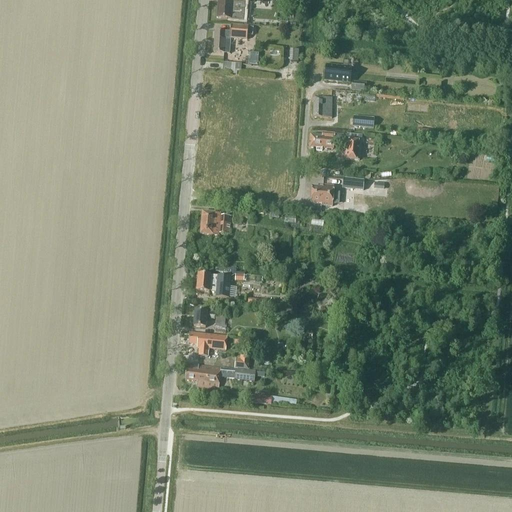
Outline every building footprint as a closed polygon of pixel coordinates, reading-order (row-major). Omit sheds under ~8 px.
[(246,4),(218,1),(216,19),(245,21),(246,4)] [(230,32),(215,31),(213,53),(230,54),(231,39),(247,41),(247,36),(253,36),(253,28),(231,26),(230,32)] [(298,51),(290,50),(289,63),(291,63),(291,69),(299,69),(300,63),(297,63),(298,51)] [(324,81),(350,84),(352,66),(343,65),(343,67),(325,66),(324,81)] [(363,93),(364,83),(352,82),(351,91),(363,93)] [(313,118),(330,119),(332,119),(332,99),(314,98),(313,118)] [(373,129),(374,119),(353,117),(352,127),(373,129)] [(316,148),(316,151),(322,151),(322,148),(333,149),(334,144),(346,145),(344,160),(359,161),(361,142),(362,136),(347,134),(347,136),(322,133),(322,135),(310,134),(309,149),(313,149),(313,148),(316,148)] [(363,191),(364,181),(370,181),(370,174),(358,174),(358,180),(343,179),(342,189),(363,191)] [(332,207),(334,186),(323,186),(323,188),(311,187),(310,203),(321,204),(321,206),(332,207)] [(271,212),(252,211),(252,209),(233,207),(232,218),(252,219),(252,214),(271,216),(271,212)] [(228,235),(230,217),(221,216),(221,214),(202,212),(200,234),(219,236),(219,234),(228,235)] [(209,293),(209,292),(216,292),(216,297),(229,298),(230,277),(217,276),(217,277),(210,276),(198,275),(196,292),(209,293)] [(214,319),(215,313),(207,313),(207,312),(195,311),(193,327),(205,328),(206,319),(214,319)] [(216,314),(214,333),(226,334),(227,325),(224,325),(225,314),(216,314)] [(188,344),(197,345),(197,347),(225,350),(226,337),(189,334),(188,344)] [(218,362),(219,351),(203,351),(203,362),(218,362)] [(248,370),(249,357),(241,356),(240,360),(235,360),(234,368),(248,370)] [(218,390),(220,375),(220,374),(220,372),(220,371),(220,370),(220,369),(186,365),(185,381),(197,382),(196,388),(218,390)] [(255,378),(255,372),(235,370),(234,376),(234,382),(254,384),(255,378)] [(271,398),(248,396),(248,403),(270,405),(271,398)]
